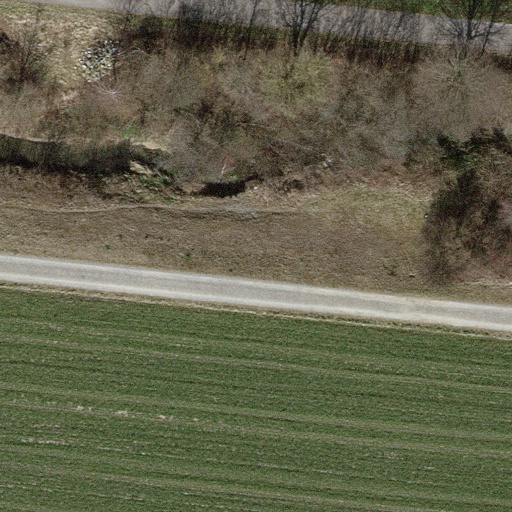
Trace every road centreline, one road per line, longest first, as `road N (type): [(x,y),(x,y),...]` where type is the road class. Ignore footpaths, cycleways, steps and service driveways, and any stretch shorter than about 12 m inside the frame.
road 1 (track): [(511,317),(0,265)]
road 2 (track): [(149,0),(511,38)]
